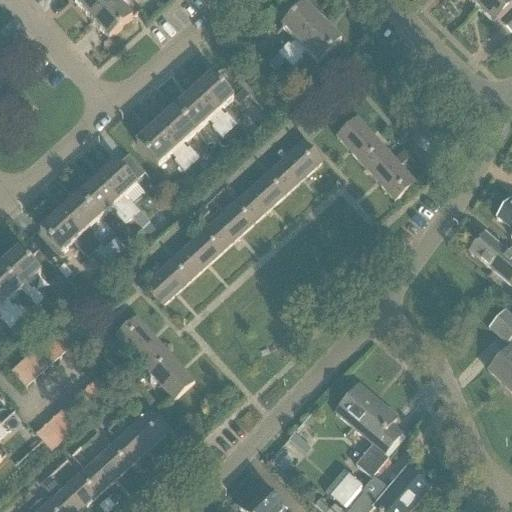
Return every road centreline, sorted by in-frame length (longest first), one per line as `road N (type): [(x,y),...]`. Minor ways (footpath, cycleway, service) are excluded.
road 1 (residential): [(190,511),(383,309)]
road 2 (residential): [(383,309),(503,137)]
road 3 (residential): [(491,475),(443,377),(383,309)]
road 4 (unclassified): [(511,97),(466,88),(382,0)]
road 5 (residential): [(114,108),(231,0)]
road 6 (residential): [(6,204),(114,108)]
road 7 (residential): [(18,0),(114,108)]
